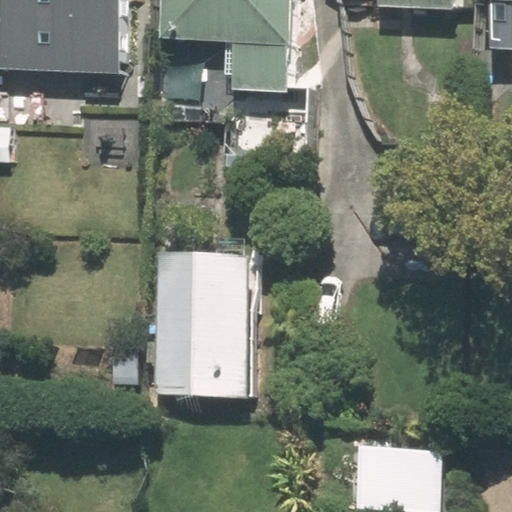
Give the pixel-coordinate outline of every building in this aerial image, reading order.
[(10,0),(9,34),(132,38),(132,0),(10,0)] [(296,45),(297,0),(165,0),(164,39),(237,43),(235,90),(290,93),(292,45),(296,45)] [(397,0),(397,7),(474,11),(474,0),(397,0)] [(511,0),(498,0),(498,5),(507,5),(505,52),(511,52),(511,0)] [(167,258),(161,398),(253,401),(260,261),(167,258)]
